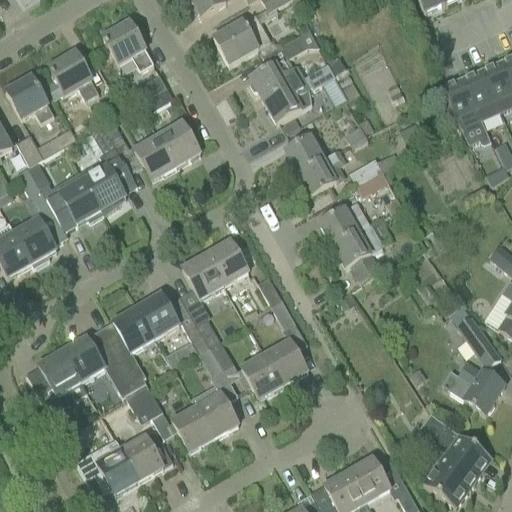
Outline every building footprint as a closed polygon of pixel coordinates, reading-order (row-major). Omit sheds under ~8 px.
[(237,0),(185,0),(200,25),(225,11),(239,3),(237,0)] [(242,30),(230,36),(212,46),(228,74),(257,57),(270,50),(259,30),(276,20),(275,17),(293,6),(289,0),(269,0),(260,6),(266,16),(242,30)] [(242,0),(249,12),(260,6),(269,0),(242,0)] [(400,0),(404,8),(415,3),(423,21),(442,13),(436,0),(400,0)] [(460,0),(436,0),(442,13),(462,4),(460,0)] [(102,45),(112,63),(118,73),(131,66),(139,80),(153,73),(128,30),(102,45)] [(309,37),(281,52),(289,65),(316,49),(309,37)] [(48,76),(58,93),(64,104),(77,96),(84,108),(98,101),(75,61),(48,76)] [(511,62),(500,68),(511,95),(511,62)] [(339,64),(327,70),(345,108),(357,102),(339,64)] [(267,77),(249,87),(262,110),(288,95),(304,86),(304,84),(297,73),(292,75),(286,66),(275,73),(267,77)] [(480,76),(500,120),(511,114),(511,95),(500,68),(480,76)] [(288,95),(262,110),(275,132),(293,122),(301,117),(300,117),(310,112),(308,98),(310,97),(309,95),(311,94),(313,96),(334,84),(326,71),(304,84),(304,86),(288,95)] [(461,85),(480,129),(500,120),(480,76),(461,85)] [(239,79),(212,92),(217,101),(244,88),(239,79)] [(158,83),(115,107),(122,121),(143,109),(166,96),(158,83)] [(480,129),(461,85),(441,94),(460,137),(480,129)] [(5,100),(15,118),(21,128),(33,121),(39,131),(53,124),(31,86),(5,100)] [(166,96),(143,109),(149,120),(172,107),(166,96)] [(96,106),(109,129),(111,127),(122,121),(115,107),(110,98),(96,106)] [(109,129),(101,134),(114,157),(125,151),(111,127),(109,129)] [(181,131),(157,145),(175,177),(199,163),(181,131)] [(101,134),(83,143),(92,158),(98,154),(103,161),(98,164),(100,167),(104,169),(106,168),(103,163),(114,157),(101,134)] [(359,134),(344,142),(352,154),(366,147),(359,134)] [(69,135),(36,155),(42,166),(75,147),(69,135)] [(0,168),(1,168),(0,166),(0,163),(11,157),(0,137),(0,168)] [(29,143),(15,151),(29,175),(43,167),(42,166),(36,155),(29,143)] [(133,159),(141,173),(151,190),(175,177),(157,145),(133,159)] [(284,159),(297,182),(323,167),(322,167),(310,145),(284,159)] [(323,167),(297,182),(310,205),(345,185),(339,175),(347,171),(339,158),(322,167),(323,167)] [(511,165),(511,164),(500,170),(503,175),(504,177),(511,172),(511,165)] [(376,169),(374,166),(349,181),(356,194),(381,179),(380,178),(376,169)] [(78,180),(83,188),(82,188),(102,223),(116,213),(115,211),(125,206),(107,174),(104,169),(100,167),(78,180)] [(503,175),(485,185),(491,195),(507,184),(504,179),(504,177),(503,175)] [(40,199),(27,176),(15,183),(28,206),(40,199)] [(78,180),(40,201),(61,238),(62,237),(75,230),(76,233),(86,228),(89,231),(102,223),(82,188),(83,188),(78,180)] [(0,204),(8,200),(0,185),(0,204)] [(37,228),(14,241),(13,242),(32,273),(31,273),(33,276),(49,267),(47,264),(56,259),(52,253),(66,245),(62,237),(61,238),(40,201),(29,207),(36,218),(33,220),(37,228)] [(385,213),(390,222),(401,216),(396,206),(385,213)] [(318,232),(331,254),(357,240),(357,239),(344,217),(318,232)] [(8,230),(0,235),(0,274),(7,287),(31,273),(32,273),(13,242),(14,241),(8,230)] [(357,240),(331,254),(344,277),(349,274),(359,292),(389,275),(385,267),(376,272),(370,262),(383,255),(370,232),(357,239),(357,240)] [(229,249),(205,263),(223,295),(247,281),(229,249)] [(511,264),(498,254),(488,266),(511,285),(511,264)] [(181,277),(191,295),(199,309),(223,295),(205,263),(181,277)] [(268,285),(257,291),(270,314),(281,308),(268,285)] [(483,328),(497,337),(511,347),(511,291),(509,290),(500,302),(483,328)] [(160,302),(136,316),(154,348),(180,332),(190,349),(173,358),(164,363),(171,376),(197,361),(198,362),(209,356),(195,333),(196,333),(188,320),(175,328),(160,302)] [(281,308),(270,314),(284,337),(294,331),(281,308)] [(447,322),(456,335),(487,378),(500,368),(460,313),(447,322)] [(112,330),(122,348),(130,362),(154,348),(136,316),(112,330)] [(206,327),(196,333),(195,333),(209,356),(219,350),(206,327)] [(85,346),(61,360),(80,391),(104,377),(85,346)] [(219,350),(209,356),(222,379),(233,373),(219,350)] [(289,350),(265,363),(282,395),(307,381),(289,350)] [(209,356),(198,362),(211,385),(222,379),(209,356)] [(80,391),(61,360),(37,374),(62,416),(67,413),(68,411),(62,402),(69,398),(74,408),(86,401),(80,391)] [(240,377),(248,391),(258,409),(282,395),(265,363),(240,377)] [(441,393),(449,398),(463,407),(462,409),(484,423),(503,393),(481,379),(480,380),(466,371),(458,383),(450,379),(441,393)] [(134,373),(123,380),(137,403),(148,397),(134,373)] [(137,403),(123,380),(113,386),(127,409),(137,403)] [(148,397),(137,403),(151,426),(162,420),(148,397)] [(137,403),(127,409),(140,433),(151,426),(137,403)] [(220,403),(195,416),(213,448),(237,434),(220,403)] [(171,430),(179,444),(189,462),(213,448),(195,416),(171,430)] [(72,442),(58,418),(48,424),(61,448),(72,442)] [(422,493),(447,511),(457,511),(491,467),(430,422),(419,436),(443,453),(440,458),(445,461),(422,493)] [(145,445),(121,459),(120,459),(138,491),(173,471),(155,439),(145,445)] [(72,442),(61,448),(75,471),(85,465),(72,442)] [(103,455),(110,465),(96,473),(114,504),(138,491),(120,459),(121,459),(115,448),(103,455)] [(372,466),(347,480),(365,511),(366,511),(389,498),(383,485),(372,466)] [(329,504),(315,511),(366,511),(365,511),(347,480),(323,495),(329,504)] [(400,511),(414,511),(405,495),(395,501),(400,511)]
